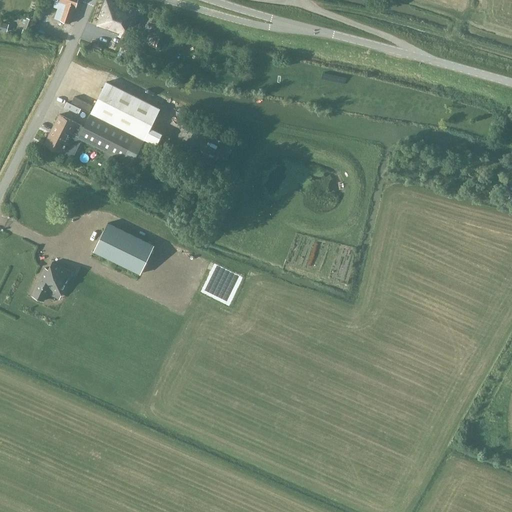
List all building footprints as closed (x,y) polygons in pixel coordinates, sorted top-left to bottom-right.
[(70,23),(72,16),(75,7),(77,0),(53,0),(59,2),(54,18),(59,20),(60,20),(58,26),(64,28),(66,22),(70,23)] [(138,10),(129,6),(111,0),(103,0),(103,1),(97,20),(97,23),(97,26),(97,27),(118,34),(118,36),(127,39),(138,10)] [(27,18),(22,34),(27,36),(32,20),(27,18)] [(150,127),(159,109),(105,82),(90,113),(144,140),(144,139),(156,145),(162,133),(150,127)] [(73,97),(71,102),(88,111),(91,106),(73,97)] [(173,101),(170,105),(178,111),(181,107),(173,101)] [(67,102),(64,107),(78,114),(81,109),(67,102)] [(83,127),(76,123),(60,113),(46,145),(61,153),(62,151),(73,156),(81,140),(112,156),(122,161),(131,165),(144,141),(125,132),(90,114),(83,127)] [(154,245),(107,223),(93,251),(140,274),(154,245)] [(72,272),(52,262),(48,269),(45,267),(32,295),(43,300),(49,289),(61,295),(72,272)]
